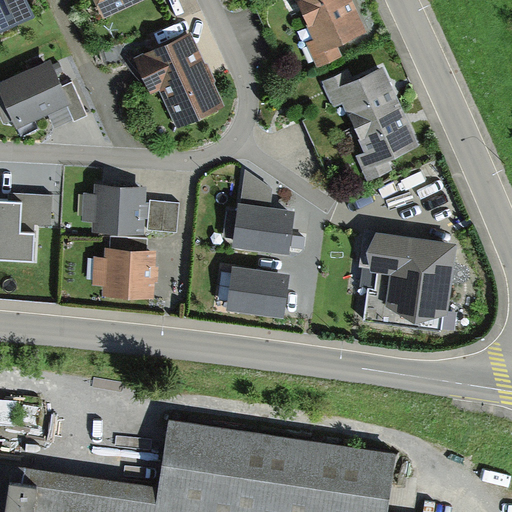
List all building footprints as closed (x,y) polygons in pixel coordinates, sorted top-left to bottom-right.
[(0,0),(0,33),(35,17),(27,0),(0,0)] [(95,0),(103,17),(140,0),(95,0)] [(297,0),(303,12),(329,0),(297,0)] [(350,0),(329,0),(303,12),(314,37),(306,40),(315,61),(335,52),(330,42),(363,28),(350,0)] [(176,128),(224,106),(191,33),(134,59),(151,97),(160,93),(176,128)] [(52,62),(0,84),(0,91),(17,130),(47,117),(54,131),(89,116),(73,79),(62,84),(52,62)] [(353,129),(402,106),(383,66),(350,81),(345,71),(321,82),(332,108),(342,104),(353,129)] [(402,106),(353,129),(364,153),(356,156),(367,180),(391,169),(387,161),(420,145),(402,106)] [(246,169),(242,204),(270,207),(272,188),(246,169)] [(95,195),(84,194),(83,222),(93,223),(92,232),(144,234),(147,187),(95,186),(95,195)] [(9,192),(8,202),(22,202),(20,234),(35,234),(36,224),(51,225),(52,194),(9,192)] [(179,202),(150,200),(147,229),(177,232),(179,202)] [(8,202),(0,201),(0,259),(33,261),(35,234),(20,234),(22,202),(8,202)] [(242,204),(237,204),(232,248),(289,255),(294,210),(270,207),(242,204)] [(443,331),(455,244),(377,233),(372,270),(381,271),(378,293),(371,292),(367,320),(443,331)] [(111,236),(110,249),(147,251),(148,238),(111,236)] [(154,298),(156,251),(147,251),(110,249),(105,249),(105,258),(94,257),(93,285),(103,286),(102,296),(154,298)] [(284,318),(290,274),(233,267),(227,311),(284,318)] [(388,511),(397,455),(170,420),(159,490),(7,466),(0,509),(0,511),(388,511)]
